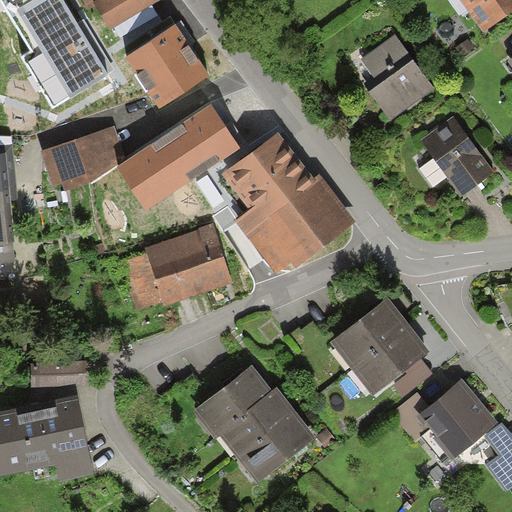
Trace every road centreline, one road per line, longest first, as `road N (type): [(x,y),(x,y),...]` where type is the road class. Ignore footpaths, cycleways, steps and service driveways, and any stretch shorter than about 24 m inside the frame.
road 1 (residential): [(203,0),(393,241)]
road 2 (residential): [(119,366),(314,292),(393,241)]
road 3 (residential): [(119,366),(107,397),(117,430),(190,511)]
road 4 (residential): [(438,256),(444,293),(511,382)]
